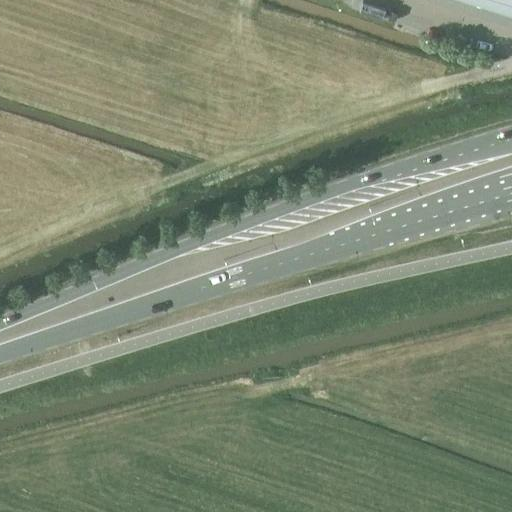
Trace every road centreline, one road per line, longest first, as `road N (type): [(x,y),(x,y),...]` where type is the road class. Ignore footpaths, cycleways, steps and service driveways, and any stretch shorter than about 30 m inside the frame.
road 1 (primary): [(511,133),(260,221),(0,325)]
road 2 (primary): [(0,355),(511,196)]
